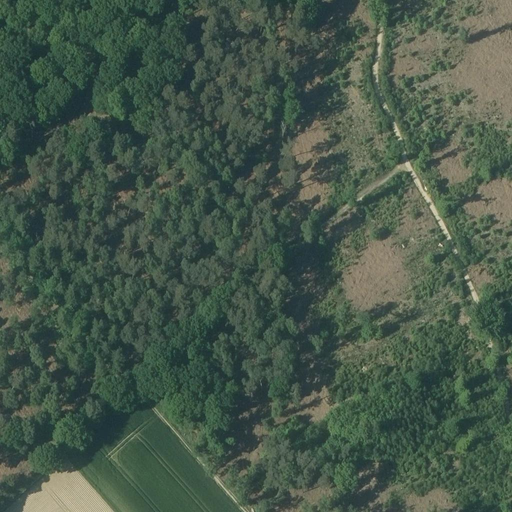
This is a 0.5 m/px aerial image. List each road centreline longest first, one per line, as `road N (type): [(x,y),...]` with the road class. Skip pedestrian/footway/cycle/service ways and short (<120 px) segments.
road 1 (track): [(404,152),(146,392)]
road 2 (track): [(511,426),(475,283),(404,152)]
road 3 (unknown): [(0,230),(131,398)]
road 4 (track): [(131,398),(6,511)]
road 5 (track): [(377,0),(375,86),(404,152)]
road 6 (track): [(249,511),(146,392)]
